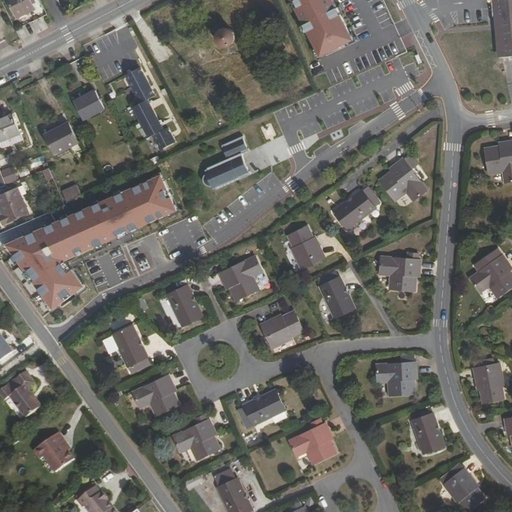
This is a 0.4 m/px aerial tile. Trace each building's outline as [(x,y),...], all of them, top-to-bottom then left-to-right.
[(36,10),(30,0),(7,0),(17,19),(36,10)] [(287,0),(294,12),(320,60),(361,41),(336,0),(287,0)] [(511,0),(492,0),(495,21),(498,59),(511,57),(511,0)] [(233,44),(234,42),(235,40),(235,37),(234,34),(233,32),(231,30),(228,29),(226,29),(223,29),(220,31),(219,32),(217,35),(217,38),(217,40),(218,43),(219,44),(221,46),(224,47),(227,47),(229,46),(231,46),(233,44)] [(185,60),(188,59),(191,66),(202,61),(196,48),(182,54),(185,60)] [(186,82),(173,58),(166,62),(170,69),(167,70),(169,73),(172,72),(179,86),(186,82)] [(139,68),(125,76),(140,104),(133,108),(148,138),(153,136),(160,151),(175,143),(167,128),(163,131),(147,100),(155,96),(139,68)] [(95,91),(75,102),(84,120),(104,109),(95,91)] [(223,118),(219,111),(214,114),(217,121),(223,118)] [(12,115),(0,119),(0,142),(20,134),(12,115)] [(82,150),(68,123),(45,135),(55,156),(70,148),(73,154),(82,150)] [(211,189),(212,189),(215,189),(217,192),(220,191),(220,192),(255,178),(253,175),(246,159),(247,159),(246,157),(253,154),(252,151),(252,152),(248,141),(247,139),(225,148),(231,162),(211,171),(211,172),(209,173),(210,176),(208,177),(207,178),(207,180),(206,182),(206,183),(207,185),(208,187),(209,188),(211,189)] [(511,141),(500,143),(500,148),(486,149),(490,174),(504,172),(505,183),(511,181),(511,141)] [(407,194),(414,202),(427,191),(412,171),(417,167),(410,158),(404,162),(403,160),(389,170),(392,174),(381,182),(396,202),(407,194)] [(184,211),(168,167),(13,244),(59,308),(90,285),(70,260),(184,211)] [(47,181),(53,179),(49,169),(43,171),(47,181)] [(6,173),(9,182),(16,179),(13,171),(6,173)] [(77,186),(62,192),(67,204),(82,197),(77,186)] [(0,208),(3,215),(0,216),(4,225),(29,214),(18,189),(0,196),(0,208)] [(373,205),(378,201),(370,191),(366,195),(364,192),(363,192),(335,213),(348,230),(377,209),(375,208),(373,205)] [(289,238),(295,249),(293,250),(303,270),(327,259),(316,239),(315,240),(309,228),(289,238)] [(479,273),(471,279),(479,290),(488,284),(490,286),(498,297),(511,286),(511,273),(510,271),(506,265),(509,263),(503,255),(501,257),(497,251),(475,267),(479,273)] [(260,291),(253,278),(264,273),(257,258),(221,275),(228,290),(231,289),(237,302),(260,291)] [(382,258),(381,275),(392,276),(391,283),(391,291),(417,293),(418,278),(421,278),(421,261),(382,258)] [(321,288),(336,319),(356,309),(341,278),(321,288)] [(479,290),(481,292),(490,286),(488,284),(479,290)] [(168,296),(183,327),(203,318),(189,287),(168,296)] [(262,326),(274,350),(294,340),(293,337),(305,332),(295,312),(284,318),(283,316),(262,326)] [(132,366),(136,364),(147,359),(149,358),(134,326),(114,335),(129,367),(132,366)] [(0,362),(0,363),(14,352),(0,332),(0,362)] [(136,364),(139,370),(149,365),(147,359),(136,364)] [(501,363),(496,364),(490,365),(489,359),(477,362),(478,368),(476,368),(475,368),(479,391),(482,390),(484,403),(505,399),(503,386),(505,385),(501,363)] [(390,382),(391,396),(416,394),(415,380),(418,380),(417,363),(378,365),(378,383),(390,382)] [(31,370),(2,391),(9,400),(13,397),(29,417),(45,405),(32,387),(39,381),(31,370)] [(134,393),(142,409),(152,404),(158,415),(181,405),(175,393),(178,391),(170,376),(134,393)] [(245,406),(246,407),(247,411),(241,414),(248,429),(285,412),(276,392),(245,406)] [(425,454),(446,447),(434,415),(414,422),(425,454)] [(175,437),(182,453),(193,448),(199,460),(222,449),(216,436),(218,435),(211,420),(206,422),(203,416),(189,422),(192,429),(175,437)] [(290,442),(298,458),(308,452),(314,465),(337,454),(331,441),(333,440),(326,425),(323,426),(321,421),(313,424),(315,429),(290,442)] [(69,448),(72,445),(63,432),(39,450),(46,461),(51,458),(61,473),(79,459),(69,448)] [(216,477),(220,488),(218,489),(229,511),(250,511),(254,510),(238,479),(236,480),(231,470),(216,477)] [(485,498),(477,489),(479,487),(465,470),(445,485),(458,503),(461,502),(468,511),(485,498)] [(202,474),(187,481),(190,489),(205,482),(202,474)] [(120,507),(109,494),(108,496),(100,486),(83,499),(92,511),(120,511),(118,509),(120,507)] [(290,508),(292,511),(306,511),(305,508),(303,509),(300,503),(290,508)]
